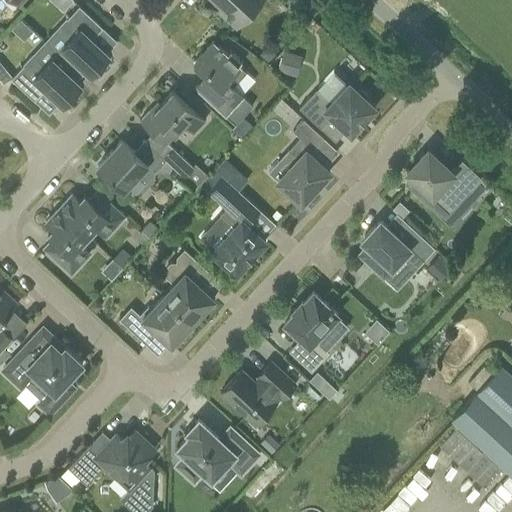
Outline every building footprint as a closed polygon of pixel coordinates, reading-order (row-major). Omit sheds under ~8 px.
[(236,27),(250,13),(260,2),(257,0),(213,0),(220,6),(217,9),(236,27)] [(313,0),(308,0),(306,3),(306,10),(312,15),(320,6),(313,0)] [(56,29),(44,42),(56,53),(81,75),(85,70),(90,74),(95,70),(100,71),(106,64),(105,59),(109,54),(92,38),(102,27),(79,5),(78,6),(56,29)] [(213,40),(193,62),(206,74),(219,86),(207,98),(209,100),(225,115),(234,123),(241,116),(252,104),(243,96),(232,86),(238,81),(246,72),(240,66),(239,65),(242,61),(230,50),(227,54),(213,40)] [(33,54),(11,78),(14,81),(34,100),(45,88),(62,104),(66,100),(72,101),(78,94),(77,89),(81,85),(76,80),(81,75),(56,53),(44,42),(33,54)] [(260,54),(269,61),(275,54),(270,49),(263,49),(260,54)] [(293,76),(299,55),(284,51),(278,72),(293,76)] [(316,88),(299,107),(320,127),(332,116),(351,133),(359,124),(360,125),(367,117),(366,116),(375,107),(367,100),(367,95),(361,89),(357,89),(349,82),(347,84),(332,71),(316,88)] [(151,107),(140,119),(159,137),(151,146),(164,158),(165,160),(183,176),(193,166),(173,147),(167,142),(175,134),(185,123),(194,131),(205,120),(196,111),(187,103),(172,90),(154,109),(151,107)] [(234,123),(230,127),(241,137),(251,126),(241,116),(234,123)] [(277,180),(301,202),(312,190),(313,190),(314,190),(313,189),(317,184),(318,185),(319,184),(318,183),(329,171),(310,153),(324,137),(303,118),(293,130),(300,136),(288,149),(297,158),(277,180)] [(164,158),(151,146),(144,139),(133,151),(121,139),(97,165),(110,178),(107,181),(117,190),(119,186),(122,189),(135,175),(144,183),(165,160),(164,158)] [(404,183),(436,212),(446,201),(454,209),(467,194),(476,202),(491,186),(461,159),(451,171),(428,150),(406,173),(404,183)] [(221,214),(200,237),(213,249),(212,250),(218,256),(220,262),(225,265),(229,265),(235,272),(246,261),(247,262),(249,260),(249,258),(253,254),(255,254),(255,252),(265,241),(248,223),(261,209),(216,168),(201,183),(226,205),(220,213),(221,214)] [(72,193),(58,207),(88,235),(95,226),(102,232),(109,232),(125,215),(112,203),(97,189),(88,199),(84,194),(79,199),(72,193)] [(399,201),(392,208),(397,212),(401,217),(408,209),(399,201)] [(88,235),(58,207),(45,221),(52,228),(47,234),(52,238),(43,247),(71,273),(87,256),(86,249),(80,243),(88,235)] [(277,209),(270,216),(276,221),(283,214),(277,209)] [(435,248),(408,223),(397,234),(383,221),(377,221),(363,236),(364,242),(367,244),(361,250),(361,256),(381,273),(386,273),(403,256),(416,268),(435,248)] [(210,272),(196,259),(184,248),(162,272),(173,283),(163,294),(192,321),(195,318),(198,321),(207,311),(204,308),(214,297),(199,284),(210,272)] [(114,258),(123,267),(132,257),(123,249),(114,258)] [(438,257),(426,270),(439,281),(451,268),(438,257)] [(0,291),(0,350),(12,338),(1,327),(0,327),(0,321),(18,303),(4,290),(2,293),(0,291)] [(329,306),(313,291),(303,302),(301,301),(300,302),(301,304),(296,309),(294,308),(292,310),(294,311),(284,322),(300,337),(288,350),(311,371),(329,352),(314,338),(337,314),(332,309),(333,308),(330,305),(329,306)] [(139,314),(122,314),(119,318),(147,344),(158,332),(171,344),(181,334),(184,336),(193,326),(190,323),(192,321),(163,294),(153,305),(147,305),(139,314)] [(96,300),(88,308),(95,314),(102,306),(96,300)] [(376,320),(364,332),(377,344),(389,332),(376,320)] [(21,386),(34,373),(49,387),(35,402),(49,415),(76,387),(75,386),(74,387),(66,380),(82,363),(64,346),(61,350),(51,341),(36,356),(24,346),(2,369),(21,386)] [(220,391),(255,423),(276,401),(275,400),(279,396),(282,398),(295,383),(270,360),(257,375),(261,379),(257,383),(241,369),(220,391)] [(511,374),(501,364),(476,391),(511,423),(511,374)] [(319,389),(329,398),(336,390),(327,381),(319,389)] [(511,423),(476,391),(475,392),(452,417),(511,471),(511,423)] [(240,473),(258,453),(230,426),(219,438),(198,418),(196,421),(195,420),(188,428),(188,429),(186,431),(189,434),(177,447),(185,454),(176,464),(194,481),(203,471),(211,479),(227,461),(240,473)] [(116,433),(92,456),(151,510),(154,470),(143,460),(155,448),(137,433),(127,444),(116,433)] [(266,434),(258,443),(269,453),(277,444),(266,434)] [(83,451),(68,467),(79,478),(94,462),(83,451)] [(70,487),(79,478),(68,467),(59,476),(70,487)] [(490,491),(500,502),(511,491),(511,478),(508,474),(490,491)] [(411,479),(381,511),(406,511),(425,491),(411,479)]
